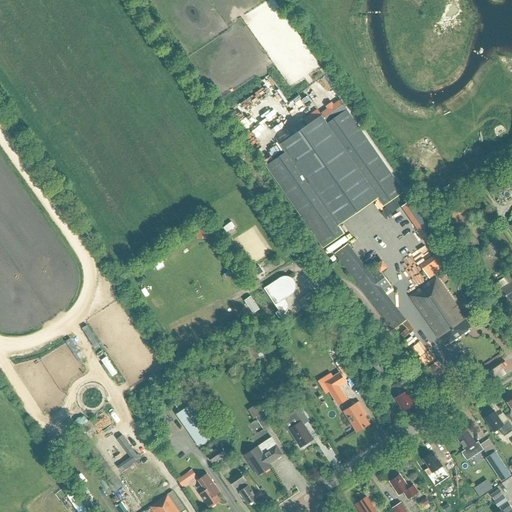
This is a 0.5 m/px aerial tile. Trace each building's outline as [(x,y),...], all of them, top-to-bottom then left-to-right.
[(270,59),(260,62),(263,71),(273,68),(270,59)] [(322,247),(342,232),(337,224),(376,196),(382,204),(402,190),(344,108),(324,122),(319,114),(278,143),(284,151),(264,165),(322,247)] [(480,245),(462,220),(458,214),(473,204),(465,193),(451,203),(452,205),(442,212),(453,226),(455,225),(473,251),(480,245)] [(201,215),(206,224),(212,220),(207,212),(201,215)] [(352,230),(359,227),(353,217),(346,221),(352,230)] [(217,227),(225,238),(235,231),(227,220),(217,227)] [(207,228),(198,227),(197,236),(207,236),(207,228)] [(492,256),(502,249),(495,240),(486,246),(492,256)] [(346,243),(334,252),(393,329),(405,320),(383,290),(390,284),(379,269),(383,266),(380,262),(374,266),(376,269),(370,273),(346,243)] [(511,271),(504,278),(494,284),(499,291),(508,303),(511,300),(511,271)] [(264,288),(275,305),(289,295),(292,293),(293,291),(294,289),(295,287),(295,285),(295,283),(293,281),(292,279),(291,278),(289,277),(288,277),(286,276),(284,276),(282,276),(264,288)] [(445,346),(471,328),(436,278),(410,296),(445,346)] [(303,306),(317,297),(312,291),(299,300),(303,306)] [(253,313),(259,309),(250,296),(244,300),(253,313)] [(490,320),(484,308),(477,312),(485,328),(495,323),(493,319),(490,320)] [(392,374),(398,369),(389,356),(382,360),(392,374)] [(382,379),(390,373),(382,360),(374,365),(382,379)] [(408,408),(416,403),(408,390),(407,390),(404,384),(397,388),(401,394),(395,398),(403,411),(404,410),(406,410),(408,409),(408,408)] [(328,392),(337,406),(347,399),(338,386),(328,392)] [(216,436),(193,403),(187,394),(174,403),(179,412),(177,414),(199,447),(216,436)] [(311,401),(305,404),(313,418),(319,415),(311,401)] [(360,430),(369,424),(364,416),(367,414),(359,401),(343,411),(356,431),(359,429),(360,430)] [(274,416),(268,407),(261,411),(268,420),(274,416)] [(300,447),(313,439),(303,424),(308,420),(300,407),(294,411),(280,420),(282,423),(281,424),(286,431),(288,429),(300,447)] [(504,436),(511,430),(511,426),(508,421),(503,424),(494,411),(484,418),(493,431),(499,428),(504,436)] [(264,430),(271,426),(262,413),(255,417),(264,430)] [(94,427),(89,420),(80,426),(84,433),(78,437),(109,480),(107,482),(113,490),(123,483),(117,475),(116,476),(86,433),(94,427)] [(476,454),(483,449),(478,441),(476,443),(467,429),(457,436),(466,450),(471,447),(476,454)] [(138,453),(137,454),(122,434),(117,438),(130,457),(117,466),(121,472),(141,457),(138,453)] [(269,463),(283,455),(271,437),(245,455),(258,475),(271,466),(269,463)] [(213,464),(226,455),(221,447),(207,456),(213,464)] [(442,466),(433,452),(423,459),(432,473),(437,469),(440,475),(445,471),(442,466)] [(502,480),(510,475),(495,452),(490,455),(488,456),(486,457),(493,468),(502,480)] [(465,457),(458,461),(464,472),(471,468),(465,457)] [(139,504),(169,484),(153,461),(124,481),(139,504)] [(453,464),(448,467),(454,477),(460,474),(453,464)] [(466,482),(476,474),(471,468),(461,476),(466,482)] [(249,504),(257,498),(245,481),(246,480),(240,472),(229,479),(235,488),(239,485),(242,490),(240,491),(249,504)] [(220,500),(216,495),(220,492),(207,474),(198,480),(199,480),(206,490),(201,493),(210,507),(220,500)] [(408,499),(418,492),(413,485),(409,488),(400,474),(389,481),(399,495),(403,492),(408,499)] [(456,485),(462,480),(459,476),(453,480),(456,485)] [(511,487),(511,486),(502,490),(504,496),(511,492),(511,487)] [(494,500),(502,494),(499,489),(491,495),(494,500)] [(179,511),(167,494),(150,507),(153,511),(179,511)] [(498,507),(507,500),(503,494),(493,501),(498,507)] [(376,511),(375,510),(366,497),(355,504),(360,511),(376,511)] [(423,506),(429,502),(426,498),(420,502),(423,506)] [(502,511),(506,511),(511,508),(511,507),(507,501),(499,507),(502,511)] [(406,511),(400,502),(391,508),(393,511),(406,511)]
